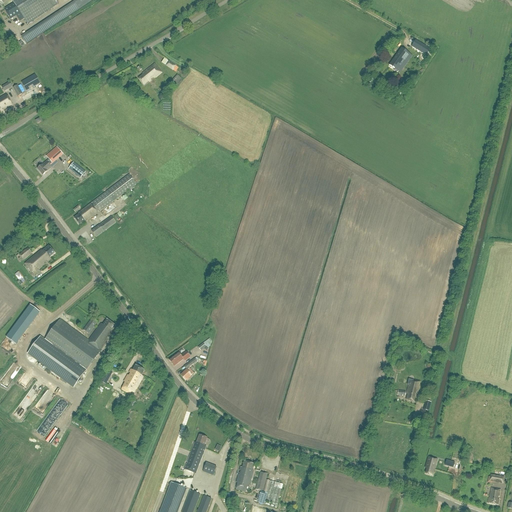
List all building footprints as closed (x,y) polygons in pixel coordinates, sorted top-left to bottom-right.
[(11,0),(14,4),(4,10),(10,18),(10,20),(17,15),(20,13),(27,25),(57,5),(53,0),(11,0)] [(77,0),(22,37),(27,45),(55,26),(94,0),(77,0)] [(418,40),(414,46),(427,54),(431,48),(418,40)] [(389,66),(394,69),(395,68),(398,70),(409,56),(405,53),(406,52),(401,49),(401,48),(389,66)] [(174,71),(176,67),(177,66),(169,61),(165,66),(173,72),(174,71)] [(154,79),(162,73),(155,64),(142,74),(143,75),(138,79),(144,86),(148,82),(149,83),(151,81),(151,80),(153,78),(154,79)] [(32,86),(33,88),(41,84),(35,75),(21,83),(27,92),(31,90),(29,88),(32,86)] [(175,86),(181,79),(177,75),(171,83),(175,86)] [(5,92),(13,87),(10,82),(2,87),(5,92)] [(23,94),(18,86),(18,85),(13,88),(18,97),(23,94)] [(0,110),(3,109),(4,110),(12,105),(6,95),(0,98),(0,110)] [(51,156),(48,159),(49,160),(47,162),(46,161),(38,169),(37,169),(43,176),(43,175),(52,168),(50,165),(55,161),(51,156)] [(86,172),(74,163),(69,169),(81,178),(86,172)] [(88,221),(114,201),(136,185),(129,175),(107,192),(78,213),(79,215),(74,218),(79,225),(87,219),(88,221)] [(96,237),(116,224),(112,218),(91,231),(96,237)] [(50,258),(55,254),(49,246),(43,251),(42,250),(25,264),(32,273),(38,269),(39,270),(45,264),(44,263),(47,261),(48,262),(51,259),(50,258)] [(30,254),(32,253),(28,248),(26,250),(19,255),(23,260),(30,255),(30,254)] [(23,277),(19,272),(15,275),(16,276),(15,277),(19,281),(23,277)] [(30,305),(6,338),(16,345),(40,313),(30,305)] [(89,335),(98,322),(92,318),(83,330),(89,335)] [(112,332),(116,326),(107,320),(103,325),(101,324),(89,341),(60,320),(44,342),(40,338),(28,354),(74,388),(102,351),(101,350),(108,340),(107,339),(110,335),(111,336),(113,333),(112,332)] [(203,343),(198,347),(201,351),(204,348),(206,351),(208,349),(208,348),(210,346),(211,344),(208,340),(204,343),(203,343)] [(186,352),(181,356),(179,353),(169,360),(174,367),(184,360),(185,361),(190,357),(187,353),(186,352)] [(189,367),(197,362),(195,359),(187,365),(189,367)] [(141,376),(144,371),(135,366),(132,371),(131,370),(129,373),(131,373),(129,376),(128,375),(124,382),(125,383),(121,390),(133,396),(137,389),(143,377),(141,376)] [(185,381),(194,373),(193,373),(189,369),(181,376),(185,381)] [(419,386),(420,382),(411,380),(410,383),(409,383),(406,394),(408,394),(406,400),(414,402),(416,393),(418,393),(420,386),(419,386)] [(131,410),(136,402),(132,400),(127,407),(131,410)] [(429,412),(431,402),(425,401),(423,410),(429,412)] [(59,415),(61,412),(57,409),(59,405),(58,404),(53,410),(59,415)] [(184,470),(195,474),(206,447),(204,446),(207,438),(199,435),(196,443),(195,442),(184,470)] [(432,476),(437,460),(428,457),(425,468),(427,469),(425,474),(432,476)] [(247,488),(249,488),(254,471),(252,470),(253,464),(244,462),(242,468),(240,467),(239,471),(241,471),(240,475),(238,475),(236,483),(238,483),(236,490),(246,493),(247,488)] [(213,476),(216,467),(206,463),(203,472),(213,476)] [(263,492),(266,480),(268,474),(260,472),(260,474),(258,474),(257,478),(259,478),(255,490),(263,492)] [(497,476),(490,475),(490,477),(488,477),(487,483),(492,484),(492,483),(503,485),(504,477),(502,477),(502,476),(497,475),(497,476)] [(271,481),(266,480),(263,492),(267,493),(265,502),(277,505),(283,485),(271,481)] [(171,483),(159,511),(177,511),(186,489),(171,483)] [(498,497),(499,497),(500,490),(491,488),(489,498),(488,503),(498,505),(499,500),(497,500),(498,497)] [(192,511),(199,494),(191,491),(182,511),(192,511)] [(206,511),(211,499),(204,496),(197,511),(206,511)]
